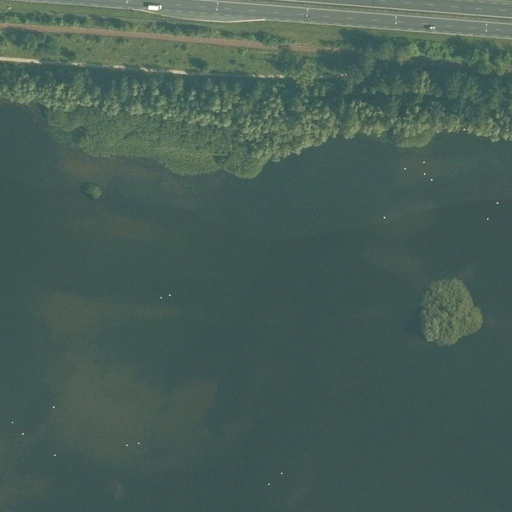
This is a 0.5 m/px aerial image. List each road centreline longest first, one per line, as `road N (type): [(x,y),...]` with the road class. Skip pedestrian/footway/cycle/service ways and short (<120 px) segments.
road 1 (trunk): [(109,0),(511,31)]
road 2 (trunk): [(511,11),(366,0)]
